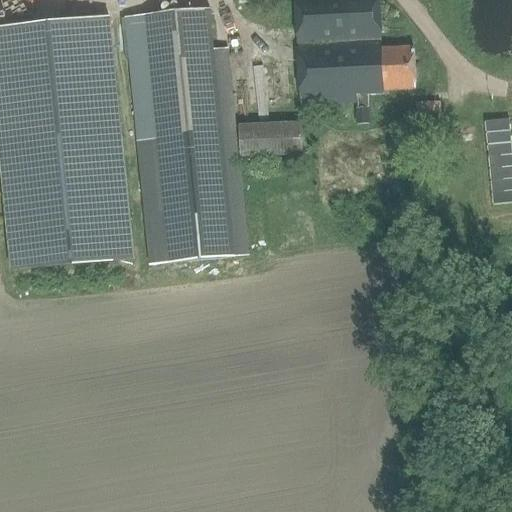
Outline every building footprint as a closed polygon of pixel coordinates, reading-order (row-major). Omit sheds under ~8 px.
[(413,49),(379,51),(377,0),(296,0),(301,107),(358,105),(358,110),(356,110),(356,125),(369,125),(368,95),(381,95),(381,91),(414,90),(413,49)] [(152,265),(245,256),(234,131),(237,131),(229,50),(214,52),(210,12),(129,20),(152,265)] [(12,272),(134,260),(110,23),(0,34),(0,147),(1,155),(12,272)] [(509,120),(486,122),(493,206),(511,203),(511,143),(511,144),(509,120)] [(301,156),(300,122),(238,124),(239,157),(301,156)]
